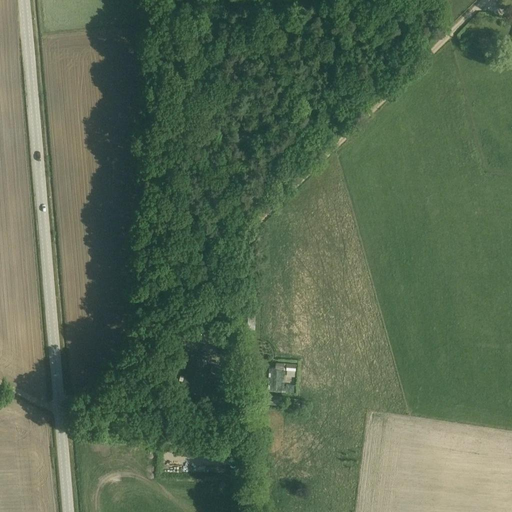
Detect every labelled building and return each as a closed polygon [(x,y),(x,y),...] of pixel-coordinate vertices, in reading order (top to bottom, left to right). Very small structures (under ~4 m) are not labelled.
[(244,311),(243,329),(255,330),(256,312),(244,311)] [(180,351),(176,365),(184,367),(188,353),(180,351)] [(205,372),(209,359),(191,354),(182,389),(199,393),(203,379),(205,372)] [(211,373),(205,372),(203,379),(221,383),(220,389),(231,392),(233,386),(230,385),(234,371),(214,365),(211,373)] [(273,369),(272,387),(284,388),(286,369),(273,369)] [(289,411),(296,413),(298,400),(292,399),(289,411)]
